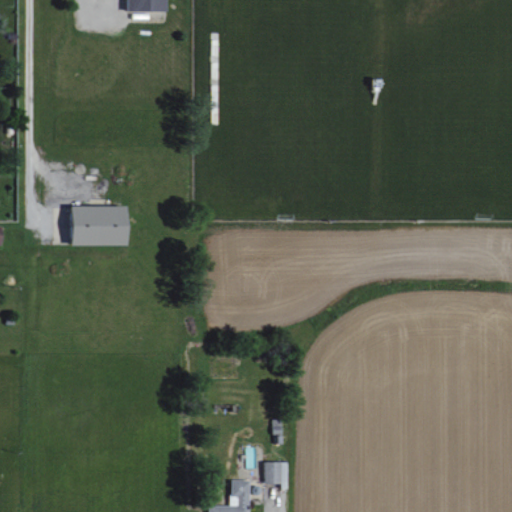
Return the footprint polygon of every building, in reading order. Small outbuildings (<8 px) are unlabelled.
[(167,11),(166,0),(126,0),(126,12),(167,11)] [(128,205),(71,205),(71,245),(128,244),(128,205)] [(271,419),(271,434),(281,434),(280,418),(271,419)] [(285,485),(285,462),(262,461),(261,484),(285,485)] [(206,511),(247,511),(248,480),(229,480),(228,505),(207,505),(206,511)]
